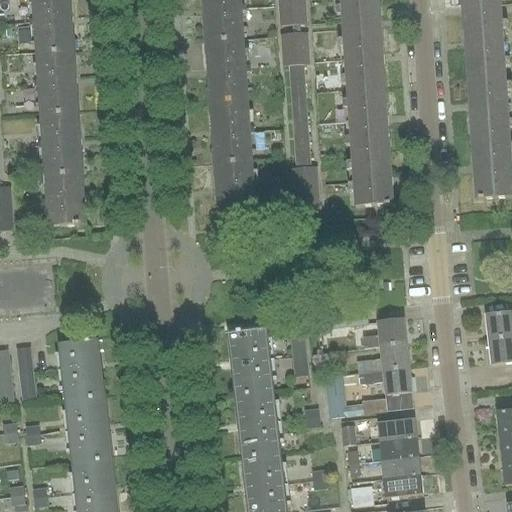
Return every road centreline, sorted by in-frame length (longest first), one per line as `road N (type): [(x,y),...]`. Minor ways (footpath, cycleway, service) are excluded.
road 1 (tertiary): [(187,511),(136,0)]
road 2 (residential): [(470,511),(424,0)]
